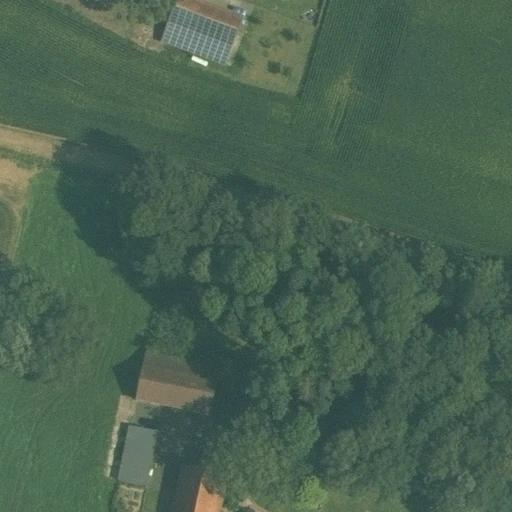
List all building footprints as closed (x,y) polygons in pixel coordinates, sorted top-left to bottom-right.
[(242,21),(188,0),(176,0),(167,26),(231,51),(242,21)] [(226,66),(231,51),(167,26),(160,42),(226,66)] [(135,401),(209,417),(216,385),(142,369),(135,401)] [(220,370),(217,382),(245,388),(247,376),(220,370)] [(111,511),(140,511),(157,434),(129,428),(111,511)] [(172,511),(218,511),(226,479),(182,469),(172,511)]
